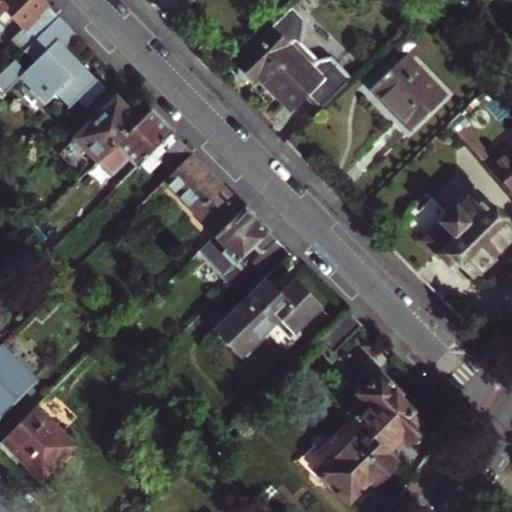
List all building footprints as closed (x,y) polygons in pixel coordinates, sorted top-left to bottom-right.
[(58,18),(40,0),(4,0),(1,3),(0,2),(0,28),(23,53),(25,51),(58,18)] [(290,8),(248,49),(251,53),(237,66),(240,69),(240,75),(243,78),(250,78),(252,81),(257,75),(292,111),(304,98),(316,110),(349,78),(328,57),(316,62),(299,44),(302,33),(301,19),(290,8)] [(70,29),(58,18),(25,51),(37,63),(27,72),(16,60),(0,75),(0,93),(3,97),(21,78),(45,103),(55,93),(70,107),(97,81),(64,47),(58,41),(70,29)] [(70,29),(58,41),(64,47),(76,36),(70,29)] [(446,93),(405,51),(368,88),(409,129),(446,93)] [(95,167),(139,122),(116,99),(70,145),(93,168),(95,167)] [(139,122),(95,167),(108,180),(129,158),(137,166),(171,132),(150,111),(139,122)] [(192,153),(177,138),(158,158),(172,173),(192,153)] [(511,141),(487,164),(511,192),(511,141)] [(172,173),(166,179),(219,232),(244,207),(192,153),(172,173)] [(452,177),(407,223),(447,263),(453,257),(471,275),(511,234),(511,233),(485,207),(489,203),(475,189),(469,194),(452,177)] [(254,244),(267,230),(244,207),(219,232),(198,253),(230,285),(244,271),(235,262),(254,244)] [(276,239),(267,230),(254,244),(262,253),(276,239)] [(293,335),(322,307),(294,279),(279,293),(265,280),(212,332),(240,360),(280,322),(293,335)] [(347,311),(317,340),(332,354),(361,325),(347,311)] [(0,416),(37,380),(2,345),(0,346),(0,416)] [(363,397),(348,411),(354,416),(388,451),(402,437),(408,443),(425,426),(411,412),(412,411),(397,396),(400,393),(380,373),(376,377),(372,373),(366,373),(359,380),(359,387),(362,391),(360,393),(360,394),(363,397)] [(75,446),(37,408),(0,444),(0,450),(10,460),(17,453),(28,464),(42,478),(75,446)] [(396,464),(399,461),(388,451),(354,416),(321,450),(317,445),(301,460),(316,476),(320,471),(324,474),(324,480),(330,486),(334,485),(357,507),(370,495),(379,505),(387,497),(375,485),(377,483),(387,477),(390,474),(396,464)] [(21,471),(28,464),(17,453),(10,460),(21,471)]
